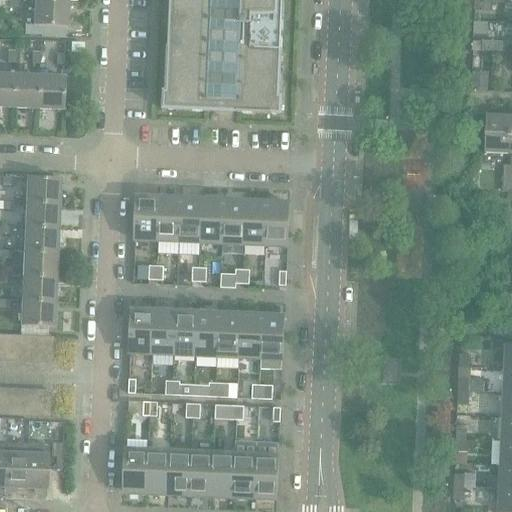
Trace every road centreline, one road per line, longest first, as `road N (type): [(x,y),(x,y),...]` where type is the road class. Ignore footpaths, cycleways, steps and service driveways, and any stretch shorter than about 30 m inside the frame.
road 1 (residential): [(97,511),(112,158)]
road 2 (residential): [(317,511),(335,167)]
road 3 (residential): [(112,158),(335,167)]
road 4 (residential): [(335,167),(340,0)]
road 5 (residential): [(112,158),(117,0)]
